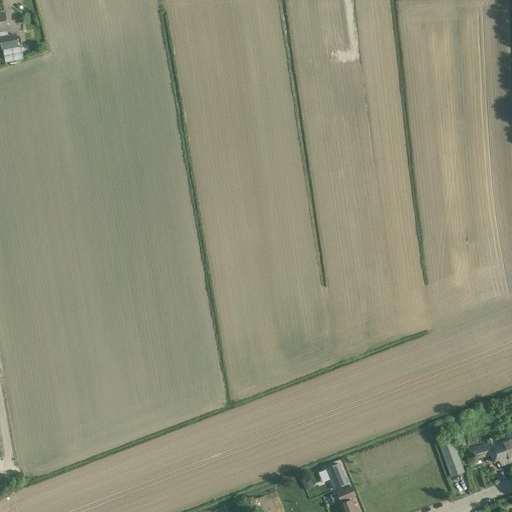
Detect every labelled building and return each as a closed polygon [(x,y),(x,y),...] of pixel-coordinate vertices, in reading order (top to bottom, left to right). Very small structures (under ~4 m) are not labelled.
[(5,13),(0,13),(0,32),(1,37),(0,38),(2,50),(4,50),(6,64),(23,60),(21,47),(19,47),(17,35),(9,36),(5,13)] [(340,72),(356,69),(355,64),(339,68),(340,72)] [(466,445),(462,434),(456,437),(460,448),(466,445)] [(499,461),(502,466),(511,462),(511,436),(511,435),(468,450),(471,461),(491,456),(494,463),(499,461)] [(440,448),(451,478),(465,473),(454,443),(440,448)] [(62,462),(62,461),(62,459),(60,456),(58,455),(55,454),(53,455),(51,456),(49,459),(48,462),(49,464),(51,466),(53,468),(55,468),(58,468),(60,466),(62,464),(62,462)] [(38,466),(38,465),(37,461),(35,459),(34,457),(32,456),(28,455),(25,456),(22,456),(21,458),(20,459),(18,461),(18,465),(18,467),(18,469),(20,472),(22,474),(24,475),(27,476),(31,475),(35,473),(36,471),(37,469),(38,466)] [(342,505),(345,511),(357,511),(353,500),(352,501),(351,499),(356,497),(349,481),(341,485),(343,490),(337,493),(342,505)]
